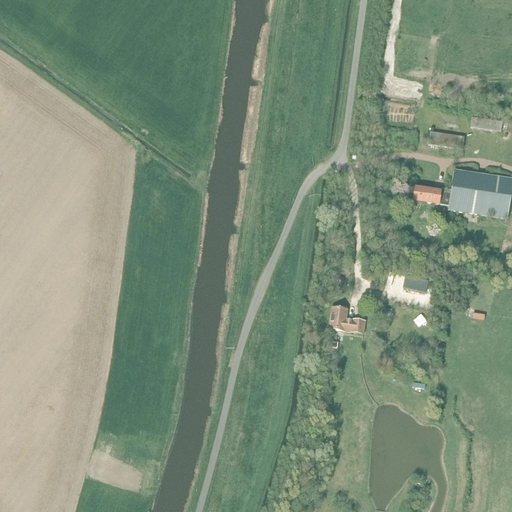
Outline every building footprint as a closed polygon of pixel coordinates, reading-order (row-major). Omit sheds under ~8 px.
[(472,119),(470,130),(501,134),(502,124),(472,119)] [(430,134),(428,146),(462,152),(464,139),(430,134)] [(450,196),(449,202),(478,207),(476,218),(507,222),(511,188),(511,181),(454,173),(450,196)] [(449,202),(450,196),(415,191),(413,204),(448,209),(449,202)] [(478,207),(449,202),(447,213),(476,218),(478,207)] [(331,309),(328,331),(363,336),(366,314),(353,312),(353,313),(347,312),(347,311),(331,309)]
